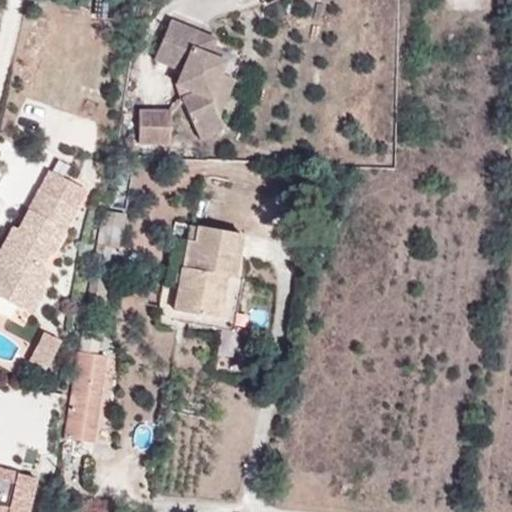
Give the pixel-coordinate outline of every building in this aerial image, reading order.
[(205,22),(160,4),(146,42),(175,53),(169,68),(182,73),(172,81),(180,99),(191,123),(215,114),(207,95),(201,80),(209,58),(214,45),(199,39),(205,22)] [(207,95),(220,63),(209,58),(201,80),(207,95)] [(182,73),(169,68),(172,81),(182,73)] [(180,99),(172,81),(162,95),(162,108),(180,99)] [(162,95),(130,95),(128,131),(161,131),(162,108),(162,95)] [(110,220),(106,240),(95,238),(85,304),(105,308),(124,199),(102,195),(97,218),(110,220)] [(49,266),(79,228),(48,203),(21,237),(16,233),(1,252),(9,258),(1,269),(0,268),(0,306),(7,311),(24,289),(33,295),(42,283),(35,278),(46,264),(49,266)] [(184,226),(178,225),(163,297),(212,306),(219,264),(227,266),(235,220),(188,210),(184,226)] [(97,218),(95,217),(91,237),(95,238),(106,240),(110,220),(97,218)] [(37,298),(33,295),(24,289),(7,311),(19,321),(37,298)] [(44,334),(31,363),(49,371),(62,342),(44,334)] [(69,370),(84,373),(93,374),(99,349),(75,344),(69,370)] [(72,429),(84,373),(69,370),(57,428),(71,431),(72,429)] [(93,374),(84,373),(72,429),(84,431),(97,375),(93,374)] [(0,511),(28,511),(37,474),(0,466),(0,511)]
